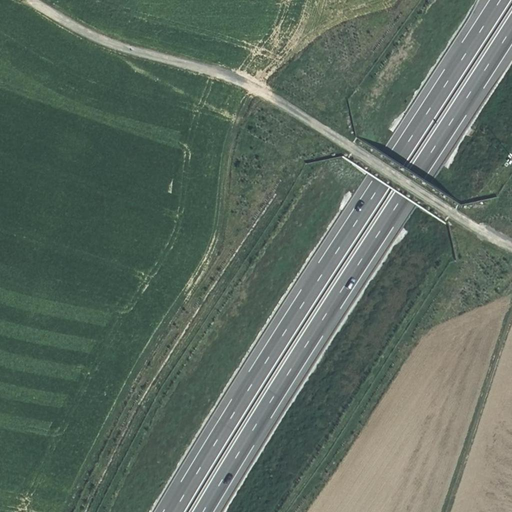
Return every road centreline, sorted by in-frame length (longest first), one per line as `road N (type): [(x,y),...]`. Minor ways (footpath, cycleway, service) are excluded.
road 1 (motorway): [(500,0),(173,511)]
road 2 (motorway): [(202,511),(511,27)]
road 3 (track): [(34,0),(98,43),(234,79),(511,247)]
road 4 (track): [(489,232),(290,511)]
road 5 (track): [(445,511),(511,303)]
road 6 (track): [(418,0),(377,53),(304,117)]
